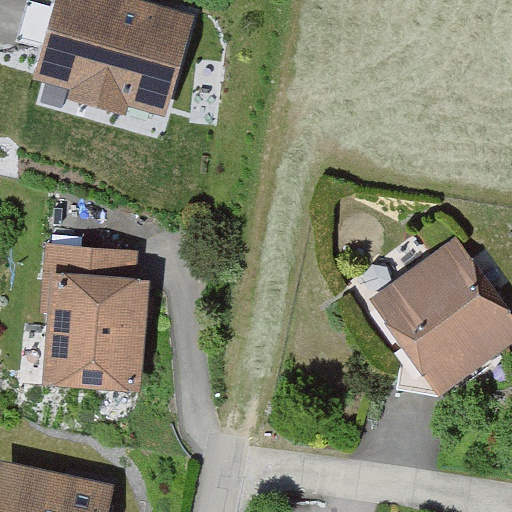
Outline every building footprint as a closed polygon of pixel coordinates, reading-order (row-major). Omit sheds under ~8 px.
[(46,69),(65,0),(52,0),(51,7),(27,0),(16,40),(40,47),(34,66),(46,69)] [(102,0),(65,0),(46,69),(83,80),(80,92),(119,102),(122,91),(159,102),(182,22),(102,0)] [(132,253),(51,247),(48,279),(58,280),(50,375),(134,382),(142,284),(130,283),(132,253)] [(406,335),(398,388),(453,397),(458,369),(511,330),(511,327),(455,248),(382,301),(406,335)] [(99,511),(104,491),(6,470),(0,498),(0,511),(99,511)]
